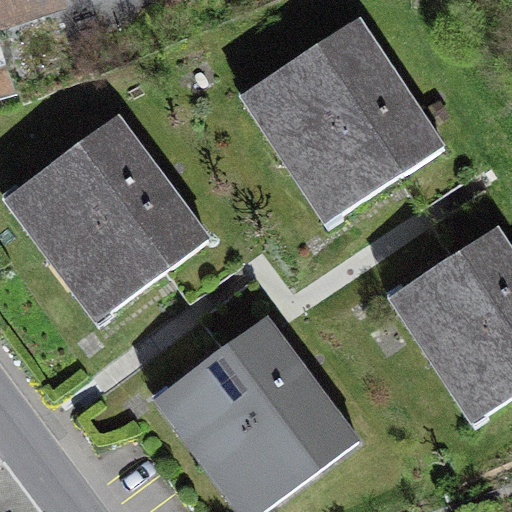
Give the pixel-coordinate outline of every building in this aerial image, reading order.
[(0,0),(0,17),(2,22),(61,3),(60,0),(0,0)] [(253,94),(337,219),(414,168),(437,202),(464,183),(358,24),(253,94)] [(18,197),(107,317),(181,263),(205,295),(233,275),(119,122),(18,197)] [(403,295),(484,417),(511,398),(511,255),(474,198),(446,216),(469,251),(403,295)] [(166,397),(252,511),(264,511),(357,443),(242,290),(215,309),(240,342),(166,397)]
